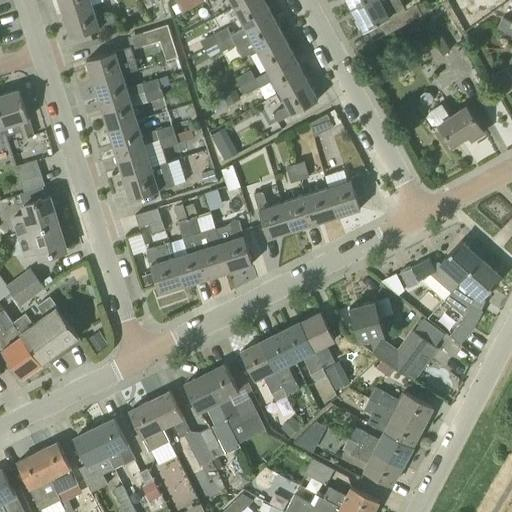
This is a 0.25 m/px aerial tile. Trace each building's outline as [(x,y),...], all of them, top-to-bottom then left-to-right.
[(59,0),(64,14),(92,5),(90,0),(59,0)] [(175,0),(182,12),(204,0),(175,0)] [(272,14),(264,0),(246,0),(234,6),(241,19),(212,34),(217,43),(272,14)] [(365,31),(380,23),(386,34),(422,15),(416,5),(404,11),(397,0),(364,0),(352,7),(365,31)] [(454,0),(452,1),(464,22),(503,0),(454,0)] [(92,5),(64,14),(71,37),(115,23),(112,14),(97,19),(92,5)] [(257,49),(283,35),(272,14),(217,43),(221,51),(236,43),(243,57),(257,49)] [(511,22),(503,17),(497,28),(511,36),(511,22)] [(168,24),(138,33),(142,46),(160,40),(166,60),(178,56),(168,24)] [(450,50),(440,32),(424,42),(435,59),(450,50)] [(295,57),(283,35),(257,49),(269,71),(295,57)] [(138,69),(134,55),(131,46),(87,59),(94,83),(122,74),(138,69)] [(295,57),(269,71),(255,78),(240,86),(244,94),(273,79),(280,92),(306,78),(295,57)] [(495,73),(497,75),(506,93),(511,89),(511,78),(506,67),(495,73)] [(240,86),(255,78),(251,70),(236,78),(240,86)] [(122,74),(94,83),(101,106),(130,97),(145,92),(142,83),(127,88),(122,74)] [(142,83),(145,92),(161,87),(158,78),(142,83)] [(318,100),(306,78),(280,92),(287,105),(273,113),(277,122),(318,100)] [(161,87),(145,92),(147,101),(164,96),(161,87)] [(18,122),(20,130),(23,138),(33,135),(19,89),(0,94),(0,118),(3,127),(18,122)] [(137,120),(130,97),(101,106),(108,129),(137,120)] [(484,132),(473,115),(467,106),(450,116),(442,103),(429,111),(426,117),(431,125),(438,125),(452,146),(468,135),(471,140),(484,132)] [(314,136),(334,126),(327,114),(309,123),(314,136)] [(108,129),(116,153),(144,144),(137,120),(108,129)] [(156,129),(159,139),(176,134),(173,124),(156,129)] [(227,128),(215,133),(225,157),(237,152),(227,128)] [(176,134),(159,139),(162,148),(178,143),(178,142),(194,137),(191,129),(176,134)] [(159,139),(144,144),(116,153),(123,176),(166,162),(162,148),(159,139)] [(20,179),(40,172),(36,160),(16,166),(20,179)] [(295,164),(300,180),(309,177),(304,161),(295,164)] [(167,162),(166,162),(123,176),(130,199),(174,185),(167,162)] [(241,186),(233,164),(221,168),(228,186),(229,190),(241,186)] [(291,183),(300,180),(295,164),(286,167),(291,183)] [(24,191),(45,184),(40,172),(20,179),(24,191)] [(328,187),(337,216),(360,208),(351,180),(328,187)] [(14,217),(20,235),(58,223),(50,197),(46,198),(42,186),(45,185),(45,184),(24,191),(24,192),(20,194),(26,213),(14,217)] [(314,223),(337,216),(328,187),(305,195),(314,223)] [(268,238),(291,230),(282,202),(268,206),(263,191),(254,194),(268,238)] [(291,230),(314,223),(305,195),(282,202),(291,230)] [(170,242),(183,285),(206,278),(187,218),(183,204),(173,207),(183,238),(170,242)] [(139,227),(149,224),(152,234),(165,230),(158,207),(135,215),(139,227)] [(229,271),(216,228),(215,227),(202,231),(197,215),(187,218),(206,278),(229,271)] [(216,228),(229,271),(252,264),(239,219),(229,222),(230,224),(216,228)] [(66,249),(58,223),(20,235),(25,253),(37,250),(40,258),(66,249)] [(431,274),(451,291),(481,258),(461,241),(440,263),(441,263),(434,266),(430,258),(412,267),(411,266),(400,272),(408,288),(419,283),(418,280),(431,274)] [(170,242),(165,244),(146,250),(159,292),(183,285),(170,242)] [(464,316),(461,322),(449,335),(461,344),(473,329),(483,311),(478,309),(482,298),(481,298),(501,276),(481,258),(451,291),(452,292),(445,299),(464,316)] [(20,304),(43,287),(31,269),(7,286),(20,304)] [(396,274),(381,281),(398,295),(404,291),(396,274)] [(25,313),(12,323),(41,363),(56,352),(62,346),(65,344),(73,340),(78,336),(50,296),(37,306),(45,316),(33,324),(25,313)] [(390,348),(380,341),(378,336),(385,335),(375,300),(349,307),(359,343),(405,375),(418,357),(425,361),(436,347),(434,346),(412,329),(410,328),(393,351),(390,348)] [(4,306),(0,309),(0,330),(15,320),(4,306)] [(301,322),(323,366),(334,361),(325,344),(335,339),(321,312),(301,322)] [(443,334),(420,318),(412,329),(434,346),(443,334)] [(281,331),(294,359),(303,355),(316,380),(327,375),(327,374),(323,366),(301,322),(281,331)] [(22,377),(41,363),(12,323),(0,331),(0,346),(11,361),(22,377)] [(261,341),(283,386),(287,394),(298,389),(286,363),(294,359),(281,331),(261,341)] [(287,394),(283,386),(261,341),(240,351),(254,379),(263,374),(276,400),(287,394)] [(250,398),(234,405),(229,396),(239,391),(225,364),(205,374),(227,419),(231,429),(258,416),(250,398)] [(207,407),(216,424),(227,419),(205,374),(184,384),(198,411),(207,407)] [(433,406),(415,397),(406,392),(401,401),(375,387),(369,398),(422,426),(433,406)] [(170,391),(149,401),(162,427),(173,421),(180,435),(190,431),(170,391)] [(367,422),(385,432),(412,446),(422,426),(369,398),(363,409),(372,414),(367,422)] [(149,451),(158,446),(169,441),(162,427),(149,401),(129,411),(149,451)] [(314,449),(328,424),(313,416),(300,441),(314,449)] [(94,428),(107,454),(114,468),(134,458),(115,418),(94,428)] [(199,432),(208,451),(212,460),(224,454),(210,426),(199,432)] [(348,437),(357,442),(402,465),(412,446),(385,432),(380,440),(354,426),(348,437)] [(74,438),(82,456),(86,464),(79,467),(91,492),(108,484),(103,474),(114,468),(107,454),(94,428),(74,438)] [(343,448),(352,453),(369,462),(364,471),(391,486),(402,465),(357,442),(348,437),(343,448)] [(37,452),(50,478),(58,493),(78,483),(58,442),(37,452)] [(212,460),(208,451),(195,457),(200,466),(212,460)] [(17,462),(36,502),(40,509),(60,498),(57,494),(58,493),(50,478),(37,452),(17,462)] [(312,458),(305,474),(325,484),(333,469),(312,458)] [(139,471),(145,484),(154,480),(148,467),(139,471)] [(2,469),(0,470),(0,502),(6,499),(11,511),(23,511),(22,509),(2,469)] [(121,505),(130,501),(122,484),(113,488),(121,505)] [(329,487),(324,498),(351,511),(372,511),(379,501),(351,486),(347,496),(329,487)] [(351,511),(324,498),(323,499),(319,496),(314,505),(294,495),(284,511),(351,511)]
